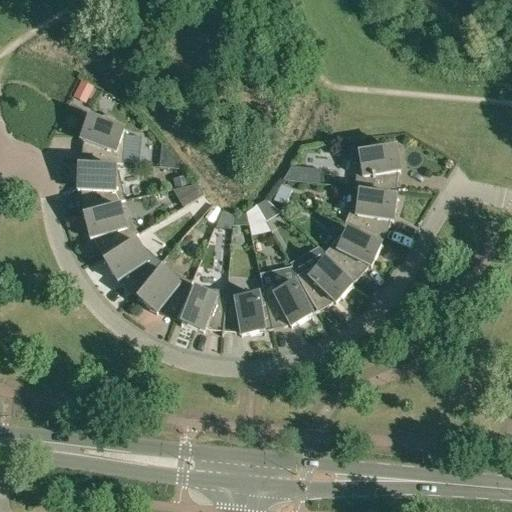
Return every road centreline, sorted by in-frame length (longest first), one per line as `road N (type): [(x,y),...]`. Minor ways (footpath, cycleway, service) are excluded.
road 1 (residential): [(511,200),(455,188),(395,288),(361,325),(299,357),(234,367),(201,363),(122,328),(72,268),(37,170),(0,166)]
road 2 (tertiary): [(511,489),(251,471)]
road 3 (tertiary): [(251,471),(4,441)]
